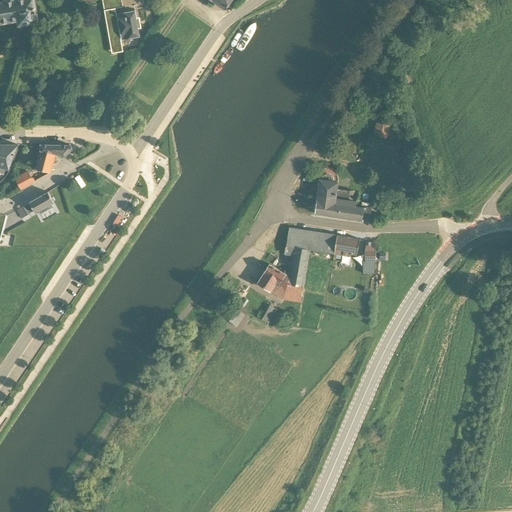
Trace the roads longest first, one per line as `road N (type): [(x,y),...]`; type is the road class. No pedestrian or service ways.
road 1 (tertiary): [(459,241),(385,347),(311,511)]
road 2 (unclassified): [(0,375),(126,188),(130,156)]
road 3 (unclassified): [(410,0),(304,148),(269,212)]
road 4 (unclassified): [(259,0),(220,25),(130,156)]
road 5 (residential): [(459,241),(441,227),(333,226),(269,212)]
road 6 (track): [(185,0),(116,98),(100,136)]
road 7 (residential): [(0,204),(116,140)]
